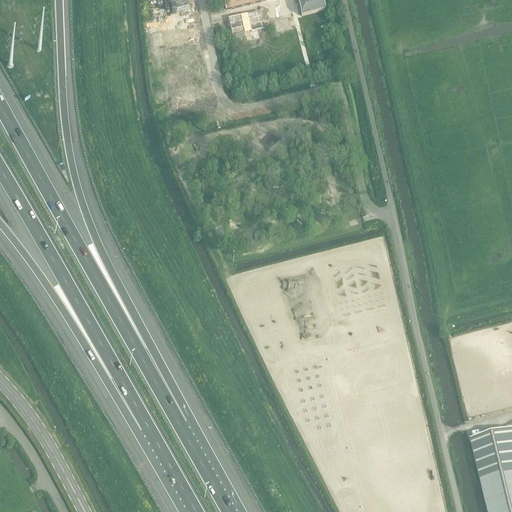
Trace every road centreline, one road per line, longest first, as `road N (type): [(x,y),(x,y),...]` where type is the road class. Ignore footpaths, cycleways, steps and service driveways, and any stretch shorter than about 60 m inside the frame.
road 1 (unclassified): [(458,511),(343,0)]
road 2 (motorway): [(180,424),(79,195),(65,133),(58,0)]
road 3 (motorway): [(180,424),(0,102)]
road 4 (motorway): [(0,173),(148,426)]
road 5 (motorway): [(0,223),(148,426)]
road 6 (secondary): [(85,511),(0,378)]
